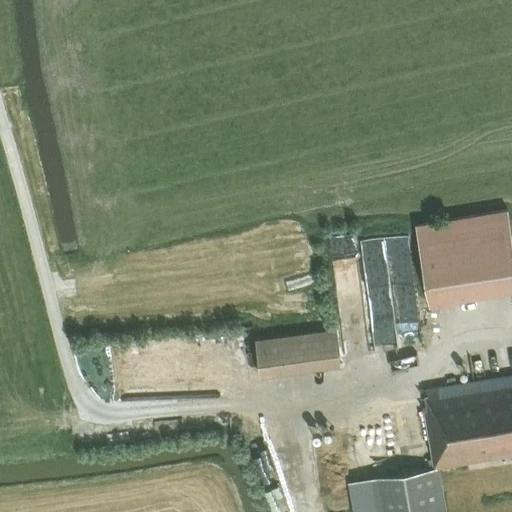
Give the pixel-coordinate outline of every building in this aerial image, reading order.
[(511,289),(511,244),(506,207),(414,223),(427,304),(511,289)] [(373,355),(423,351),(415,249),(365,253),(373,355)] [(255,338),(260,374),(340,363),(336,327),(255,338)] [(511,374),(424,389),(428,408),(424,409),(434,467),(438,466),(511,453),(511,374)] [(375,511),(445,511),(438,466),(434,467),(370,476),(375,511)]
